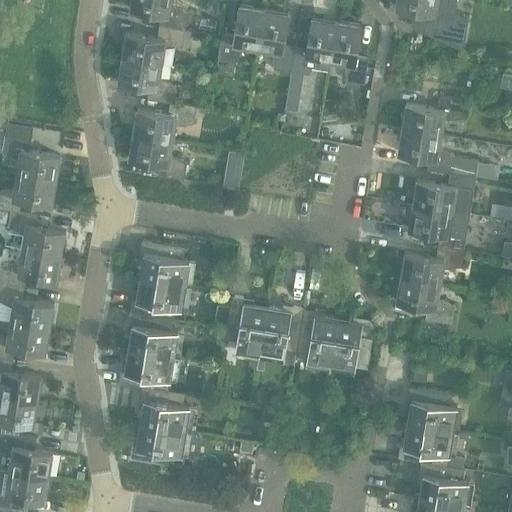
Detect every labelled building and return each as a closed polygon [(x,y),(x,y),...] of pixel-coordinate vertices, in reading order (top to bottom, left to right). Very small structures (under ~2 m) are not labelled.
[(158,11),(156,23),(184,27),(187,10),(171,3),(171,0),(129,0),(129,6),(158,11)] [(456,0),(394,0),(394,5),(414,8),(411,26),(463,49),(468,17),(455,11),(456,0)] [(241,45),(256,47),(262,7),(237,3),(232,34),(221,32),(217,57),(234,60),(241,45)] [(271,67),(290,70),(294,44),(282,42),(287,11),(262,7),(256,47),(268,49),(271,67)] [(294,44),(290,70),(302,72),(304,72),(309,73),(312,67),(327,70),(329,59),(335,19),(312,15),(307,46),(294,44)] [(335,19),(329,59),(345,62),(346,78),(362,80),(366,56),(354,54),(359,23),(335,19)] [(124,30),(120,54),(161,61),(173,63),(175,46),(181,45),(184,27),(156,23),(155,34),(124,30)] [(145,96),(169,100),(169,99),(174,100),(176,82),(159,76),(161,61),(120,54),(117,78),(147,83),(145,96)] [(218,63),(217,72),(224,73),(225,64),(218,63)] [(285,96),(284,108),(296,110),(298,98),(302,72),(290,70),(285,96)] [(511,73),(502,72),(500,85),(511,87),(511,73)] [(405,101),(401,126),(440,132),(443,118),(460,116),(463,99),(437,95),(435,106),(405,101)] [(136,106),(132,131),(172,137),(174,124),(193,121),(194,114),(195,105),(196,103),(174,100),(169,99),(169,100),(167,111),(136,106)] [(195,105),(194,114),(199,115),(203,112),(204,106),(195,105)] [(425,167),(448,171),(451,172),(451,171),(454,154),(438,145),(440,132),(401,126),(397,150),(427,155),(425,167)] [(17,155),(15,170),(54,177),(59,152),(28,147),(30,135),(3,130),(0,148),(17,155)] [(169,151),(172,137),(132,131),(128,154),(158,159),(156,172),(184,176),(187,158),(169,151)] [(454,154),(451,171),(474,174),(494,178),(496,163),(477,160),(477,158),(454,154)] [(0,185),(0,206),(9,208),(9,207),(18,209),(18,208),(20,197),(50,202),(54,177),(15,170),(12,184),(0,185)] [(415,178),(411,202),(451,208),(468,211),(474,174),(451,171),(451,172),(448,171),(446,183),(415,178)] [(411,202),(407,227),(438,232),(435,245),(462,249),(462,250),(468,211),(451,208),(411,202)] [(9,208),(6,225),(22,232),(19,246),(59,252),(63,228),(32,223),(34,211),(18,208),(18,209),(9,207),(9,208)] [(140,253),(136,273),(188,282),(189,276),(183,275),(186,259),(180,258),(182,245),(139,238),(136,252),(140,253)] [(403,252),(399,276),(439,282),(441,268),(459,266),(462,249),(435,245),(434,257),(403,252)] [(0,262),(0,280),(22,285),(24,272),(55,277),(59,252),(19,246),(17,260),(0,262)] [(129,298),(127,309),(170,317),(172,307),(178,307),(181,289),(187,290),(188,282),(136,273),(132,298),(129,298)] [(437,296),(439,282),(399,276),(395,300),(426,305),(424,316),(450,321),(453,304),(437,296)] [(0,280),(0,299),(10,304),(7,318),(47,325),(51,301),(20,296),(22,285),(0,280)] [(250,353),(256,355),(265,302),(242,298),(242,295),(229,292),(222,336),(233,338),(232,344),(251,347),(250,353)] [(265,302),(256,355),(263,356),(264,349),(281,352),(282,346),(292,348),(299,305),(286,303),(285,306),(265,302)] [(299,305),(292,348),(304,350),(303,356),(322,359),(321,366),(327,367),(335,316),(312,311),(313,308),(299,305)] [(129,323),(125,346),(177,355),(178,348),(172,346),(175,328),(169,327),(170,317),(127,309),(125,322),(129,323)] [(335,316),(327,367),(333,368),(334,361),(352,364),(353,359),(364,361),(371,319),(357,316),(357,320),(335,316)] [(0,333),(0,353),(11,355),(13,345),(43,350),(47,325),(7,318),(5,333),(0,333)] [(120,368),(118,381),(139,384),(165,388),(170,360),(176,361),(177,355),(125,346),(121,368),(120,368)] [(0,392),(35,398),(39,374),(9,369),(11,355),(0,353),(0,392)] [(142,398),(138,420),(190,429),(191,423),(185,422),(188,405),(180,404),(182,393),(165,390),(165,388),(139,384),(136,397),(142,398)] [(408,396),(404,421),(457,428),(458,423),(453,422),(456,402),(449,400),(451,391),(409,385),(408,396)] [(0,424),(1,418),(31,423),(35,398),(0,392),(0,424)] [(129,442),(127,455),(127,456),(171,463),(173,451),(180,452),(183,435),(189,436),(190,429),(138,420),(134,443),(129,442)] [(401,442),(399,455),(447,463),(462,465),(463,456),(448,454),(451,433),(456,434),(457,428),(404,421),(401,442)] [(0,449),(9,454),(7,468),(47,475),(52,449),(21,444),(23,433),(0,429),(0,449)] [(240,439),(238,447),(251,449),(252,441),(240,439)] [(399,455),(398,457),(417,460),(421,461),(419,471),(420,471),(417,495),(469,502),(469,496),(463,495),(466,477),(460,476),(462,465),(447,463),(399,455)] [(0,504),(11,506),(13,495),(43,500),(47,475),(7,468),(7,469),(0,468),(0,504)] [(460,511),(461,508),(468,509),(469,502),(417,495),(414,511),(460,511)]
